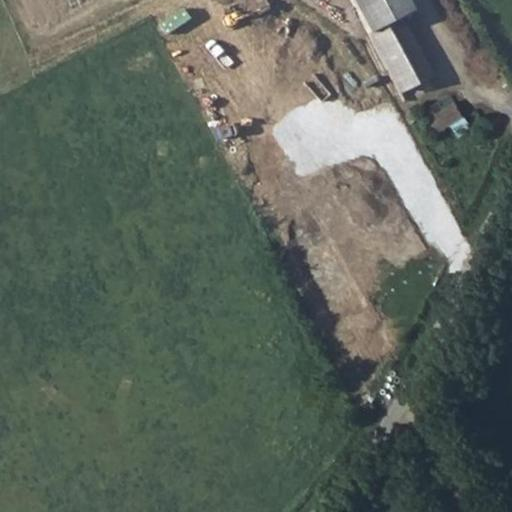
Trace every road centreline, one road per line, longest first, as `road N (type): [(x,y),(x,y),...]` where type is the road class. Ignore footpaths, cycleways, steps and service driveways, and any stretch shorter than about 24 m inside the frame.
road 1 (unclassified): [(315,511),(409,388),(511,181)]
road 2 (track): [(409,388),(466,511)]
